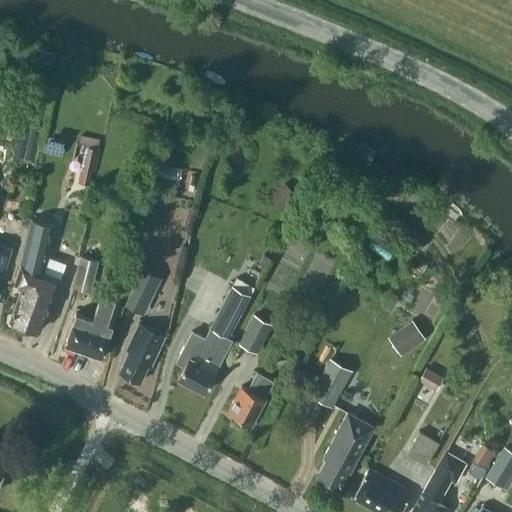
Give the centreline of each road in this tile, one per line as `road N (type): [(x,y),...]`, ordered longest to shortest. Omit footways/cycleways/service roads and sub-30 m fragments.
road 1 (tertiary): [(511,126),(440,83),(235,0)]
road 2 (unclassified): [(297,511),(107,409)]
road 3 (unclassified): [(107,409),(0,349)]
